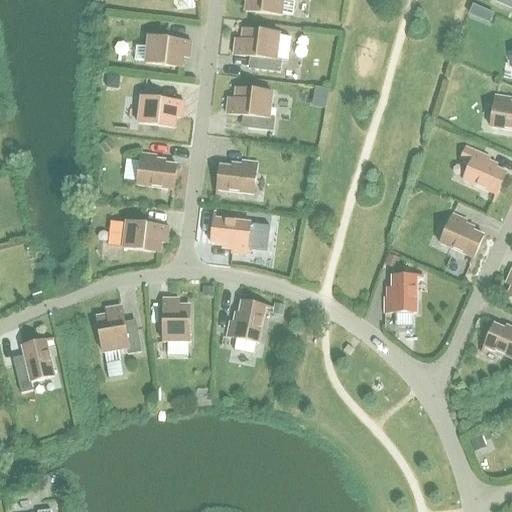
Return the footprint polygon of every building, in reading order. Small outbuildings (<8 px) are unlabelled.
[(245,2),(244,13),(281,17),(281,15),(292,16),(293,3),(283,1),(283,0),(239,0),(239,1),(245,2)] [(511,0),(494,0),(494,2),(511,10),(511,0)] [(473,5),(468,15),(471,16),(476,18),(480,9),(474,6),(473,5)] [(234,41),(233,57),(255,59),(254,71),(280,74),(281,60),(287,61),(288,52),(289,39),(279,38),(279,35),(242,31),(241,42),(234,41)] [(190,44),(147,39),(146,49),(135,48),(134,62),(144,63),(144,65),(181,69),(182,59),(189,59),(190,44)] [(107,76),(105,88),(118,90),(119,77),(107,76)] [(235,90),(234,97),(234,101),(227,100),(226,116),(248,118),(247,130),(273,133),(274,119),(269,119),(272,94),(235,90)] [(489,129),(511,132),(511,107),(508,107),(509,100),(494,97),(489,129)] [(181,120),(183,104),(140,99),(137,125),(174,130),(175,119),(181,120)] [(107,139),(99,146),(106,155),(115,148),(107,139)] [(470,164),(462,183),(496,197),(506,174),(486,166),(489,159),(465,149),(460,160),(470,164)] [(173,192),(176,167),(155,164),(155,157),(140,155),(136,187),(173,192)] [(253,196),(257,165),(241,163),(240,170),(219,167),(216,192),(253,196)] [(463,229),(466,222),(452,216),(439,245),(473,260),(483,237),(463,229)] [(213,220),(210,245),(232,247),(231,255),(246,256),(247,250),(266,252),(269,230),(249,227),(250,224),(213,220)] [(110,223),(107,247),(122,249),(122,250),(159,254),(160,244),(166,245),(168,229),(125,224),(125,225),(110,223)] [(388,255),(384,265),(385,265),(395,270),(399,259),(388,255)] [(391,299),(384,299),(384,315),(394,315),(394,329),(412,329),(412,315),(416,315),(416,278),(391,278),(391,299)] [(202,287),(201,296),(211,296),(212,287),(202,287)] [(39,288),(30,291),(33,301),(42,298),(39,288)] [(162,301),(163,344),(189,344),(189,307),(178,307),(178,301),(162,301)] [(229,323),(226,338),(235,340),(233,352),(252,356),(255,344),(258,345),(265,308),(241,304),(236,325),(229,323)] [(273,305),(272,314),(282,316),(284,306),(273,305)] [(106,317),(96,318),(102,355),(104,355),(106,365),(120,363),(118,352),(126,351),(127,356),(141,354),(136,328),(125,330),(121,308),(105,310),(106,317)] [(511,361),(511,334),(493,326),(483,349),(511,361)] [(13,366),(20,395),(32,392),(30,384),(54,378),(45,342),(21,348),(25,364),(13,366)] [(481,436),(468,441),(473,454),(486,448),(481,436)]
